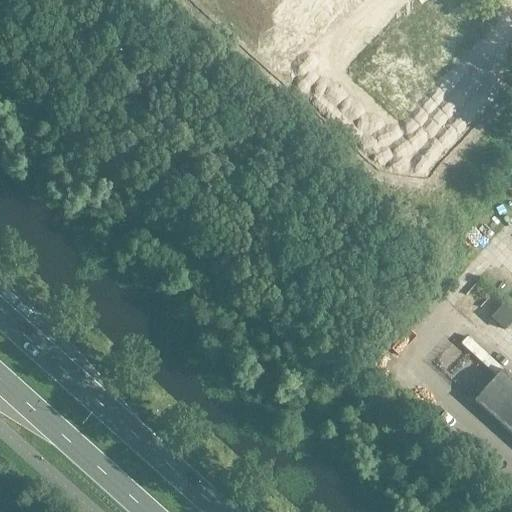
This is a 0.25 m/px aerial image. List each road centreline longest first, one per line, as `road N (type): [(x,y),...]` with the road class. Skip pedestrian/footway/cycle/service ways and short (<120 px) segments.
road 1 (trunk): [(221,511),(0,310)]
road 2 (trunk): [(0,384),(143,511)]
